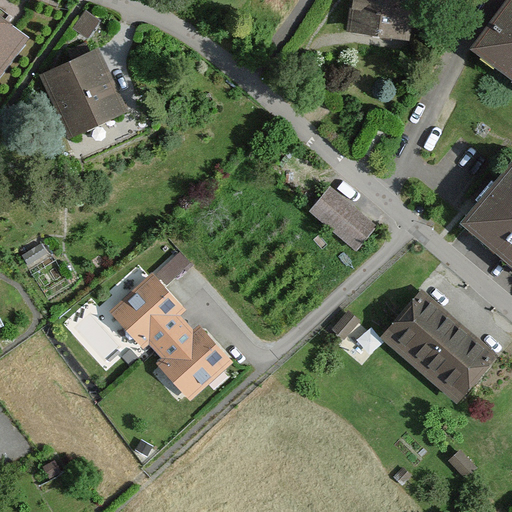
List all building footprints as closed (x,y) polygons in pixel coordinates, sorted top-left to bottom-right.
[(415,0),(354,0),(350,30),(410,38),(415,0)] [(511,0),(503,0),(469,47),(511,78),(511,0)] [(0,72),(27,37),(0,16),(0,72)] [(98,49),(39,74),(66,137),(125,112),(98,49)] [(511,157),(459,221),(511,265),(511,157)] [(332,185),(311,211),(351,244),(372,217),(332,185)] [(170,282),(192,262),(182,251),(160,271),(170,282)] [(157,269),(110,308),(188,400),(235,361),(157,269)] [(420,291),(383,334),(458,399),(495,356),(420,291)]
